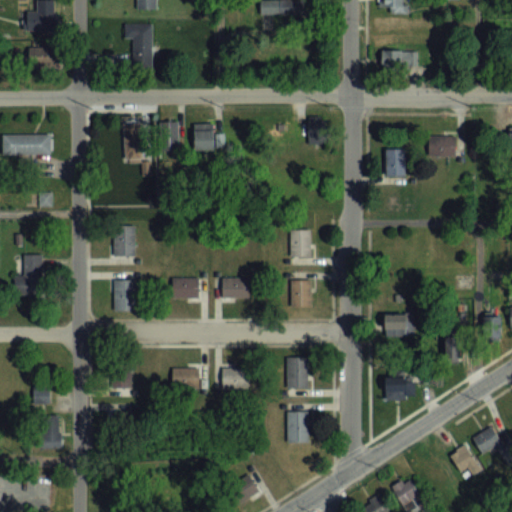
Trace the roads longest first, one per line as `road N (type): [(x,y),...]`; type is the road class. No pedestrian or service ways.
road 1 (residential): [(78,511),(76,0)]
road 2 (residential): [(0,96),(511,95)]
road 3 (residential): [(352,473),(351,0)]
road 4 (residential): [(0,332),(348,329)]
road 5 (residential): [(287,511),(511,368)]
